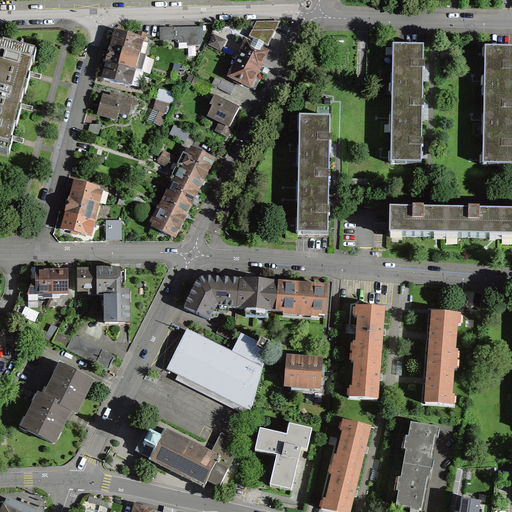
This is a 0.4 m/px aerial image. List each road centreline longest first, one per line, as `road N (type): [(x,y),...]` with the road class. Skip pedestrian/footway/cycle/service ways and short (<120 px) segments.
road 1 (residential): [(192,252),(511,279)]
road 2 (residential): [(311,16),(192,252)]
road 3 (residential): [(76,480),(192,252)]
road 4 (residential): [(104,14),(40,252)]
road 5 (residential): [(104,14),(311,16)]
road 6 (residential): [(511,21),(311,16)]
road 7 (residential): [(76,480),(235,511)]
road 8 (residential): [(192,252),(40,252)]
